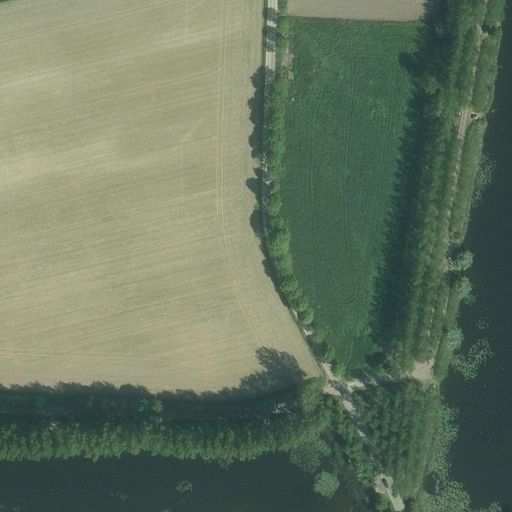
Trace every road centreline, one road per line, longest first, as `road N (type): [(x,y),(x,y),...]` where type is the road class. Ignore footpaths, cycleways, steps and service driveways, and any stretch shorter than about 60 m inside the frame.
road 1 (unclassified): [(271,0),(265,198),(273,263),(400,511)]
road 2 (track): [(495,0),(429,363),(335,385)]
road 3 (track): [(0,403),(257,414),(335,385)]
